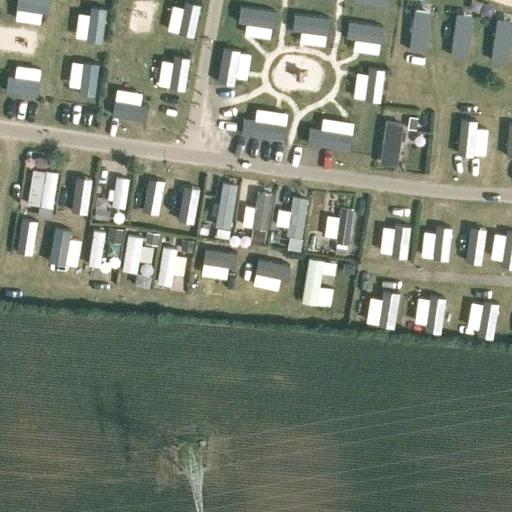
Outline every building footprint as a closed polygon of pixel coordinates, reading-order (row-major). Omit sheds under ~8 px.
[(477,142),(478,130),(490,131),(491,117),(466,115),(464,141),(477,142)] [(56,203),(64,166),(51,163),(43,200),(56,203)] [(96,204),(96,167),(84,167),(84,204),(96,204)] [(116,200),(131,200),(132,171),(118,170),(116,200)] [(153,171),(148,209),(167,211),(172,173),(153,171)] [(226,183),(222,220),(236,221),(240,184),(226,183)] [(408,245),(409,205),(394,205),(393,245),(408,245)] [(442,206),(439,243),(454,244),(457,207),(442,206)] [(475,246),(489,247),(492,215),(477,213),(475,246)] [(34,263),(39,222),(25,220),(21,261),(34,263)] [(72,260),(72,223),(59,223),(59,260),(72,260)] [(100,223),(92,258),(104,261),(112,226),(100,223)] [(131,226),(129,265),(144,265),(145,227),(131,226)] [(511,230),(503,229),(501,250),(511,251),(511,230)] [(168,240),(161,278),(176,281),(183,242),(168,240)] [(212,280),(217,247),(203,245),(199,278),(212,280)] [(287,288),(288,264),(273,263),(272,287),(287,288)] [(321,297),(325,266),(313,264),(309,296),(321,297)] [(390,280),(389,319),(400,320),(402,281),(390,280)] [(447,324),(452,288),(438,286),(433,322),(447,324)] [(500,328),(503,292),(489,291),(486,327),(500,328)]
